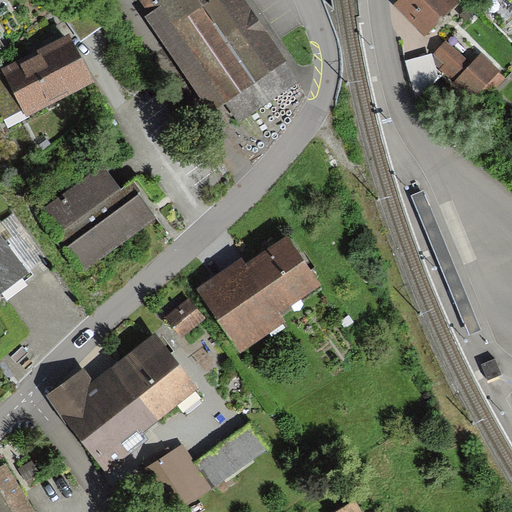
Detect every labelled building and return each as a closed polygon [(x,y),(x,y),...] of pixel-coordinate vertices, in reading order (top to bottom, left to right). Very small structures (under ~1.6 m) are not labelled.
[(246,0),(141,0),(150,13),(146,17),(210,110),(217,105),(233,128),(302,82),(246,0)] [(447,0),(402,0),(399,3),(426,34),(455,8),(447,0)] [(5,73),(0,75),(0,108),(5,118),(23,108),(27,116),(93,82),(68,34),(3,69),(5,73)] [(495,75),(457,40),(435,63),(473,99),(495,75)] [(103,175),(44,211),(84,275),(164,226),(139,185),(118,198),(103,175)] [(479,330),(422,190),(409,195),(466,335),(479,330)] [(0,296),(30,275),(0,234),(0,296)] [(289,235),(204,292),(243,349),(279,325),(273,316),(322,283),(289,235)] [(192,300),(165,316),(178,339),(206,323),(192,300)] [(85,368),(55,390),(106,457),(201,385),(161,333),(96,382),(85,368)] [(216,486),(273,453),(257,426),(200,459),(216,486)] [(210,477),(186,441),(139,471),(163,508),(210,477)] [(34,511),(6,464),(0,467),(0,511),(34,511)]
